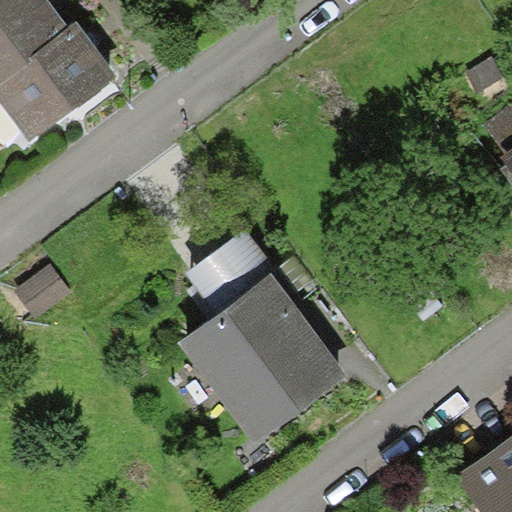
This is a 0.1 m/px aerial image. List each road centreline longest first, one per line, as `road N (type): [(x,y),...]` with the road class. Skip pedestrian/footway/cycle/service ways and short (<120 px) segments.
road 1 (residential): [(0,232),(313,0)]
road 2 (residential): [(255,511),(511,315)]
